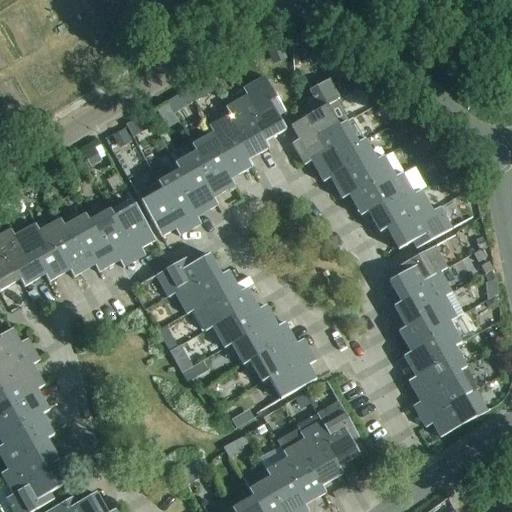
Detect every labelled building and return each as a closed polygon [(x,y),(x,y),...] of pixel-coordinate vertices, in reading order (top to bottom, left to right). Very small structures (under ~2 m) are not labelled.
[(322,58),(325,47),(302,42),(299,53),(322,58)] [(286,61),(280,44),(266,48),(273,66),(286,61)] [(208,79),(187,91),(194,103),(215,91),(208,79)] [(243,91),(246,98),(247,98),(259,120),(273,112),(277,119),(278,119),(285,115),(264,79),(243,91)] [(329,82),(310,93),(314,101),(307,105),(313,116),(291,128),(311,164),(325,156),(317,142),(339,129),(349,123),(337,102),(339,101),(329,82)] [(226,110),(230,117),(242,139),(256,131),(264,145),(265,144),(286,133),(278,119),(277,119),(273,112),(259,120),(247,98),(246,98),(226,110)] [(162,122),(173,116),(168,107),(157,113),(162,122)] [(209,129),(213,136),(225,157),(239,149),(247,164),(248,163),(269,151),(265,144),(264,145),(256,131),(242,139),(230,117),(209,129)] [(323,185),(330,181),(344,173),(336,159),(358,146),(364,142),(353,121),(349,123),(339,129),(317,142),(325,156),(311,164),(323,185)] [(135,122),(126,127),(132,138),(141,133),(135,122)] [(129,145),(122,133),(112,138),(119,151),(129,145)] [(192,148),(196,155),(196,154),(208,176),(222,168),(230,182),(231,182),(252,170),(248,163),(247,164),(239,149),(225,157),(213,136),(192,148)] [(342,202),(349,198),(349,197),(363,190),(355,176),(377,163),(376,163),(364,142),(358,146),(336,159),(344,173),(330,181),(342,202)] [(106,158),(103,152),(100,146),(83,155),(90,168),(101,163),(100,161),(106,158)] [(175,166),(179,173),(191,195),(205,187),(213,201),(214,201),(235,189),(231,182),(230,182),(222,168),(208,176),(196,154),(196,155),(175,166)] [(361,219),(368,215),(367,214),(381,207),(374,193),(395,180),(383,159),(376,163),(377,163),(355,176),(363,190),(349,197),(349,198),(361,219)] [(83,173),(79,165),(69,170),(73,178),(83,173)] [(179,173),(158,185),(162,192),(174,214),(188,206),(196,220),(218,208),(214,201),(213,201),(205,187),(191,195),(179,173)] [(380,236),(386,232),(386,231),(400,223),(392,210),(414,197),(402,176),(395,180),(374,193),(381,207),(367,214),(368,215),(380,236)] [(162,192),(158,185),(137,197),(161,240),(196,220),(188,206),(174,214),(162,192)] [(386,231),(386,232),(398,253),(412,245),(412,244),(419,240),(411,227),(433,214),(421,193),(414,197),(392,210),(400,223),(386,231)] [(471,193),(462,198),(467,206),(476,201),(471,193)] [(131,200),(110,212),(114,219),(126,241),(112,249),(120,263),(155,243),(131,200)] [(8,202),(0,206),(0,209),(4,217),(14,211),(8,202)] [(440,210),(433,214),(411,227),(419,240),(412,244),(412,245),(416,252),(452,232),(440,210)] [(110,212),(89,224),(101,246),(87,254),(95,268),(94,268),(98,275),(120,263),(112,249),(126,241),(114,219),(110,212)] [(85,217),(64,229),(76,251),(62,259),(70,273),(74,280),(94,268),(95,268),(87,254),(101,246),(89,224),(85,217)] [(196,220),(189,224),(194,231),(200,227),(196,220)] [(60,222),(39,234),(51,256),(37,264),(45,278),(49,285),(70,273),(62,259),(76,251),(64,229),(60,222)] [(36,227),(15,239),(14,239),(26,261),(12,269),(20,283),(24,290),(45,278),(37,264),(51,256),(39,234),(36,227)] [(0,294),(20,283),(12,269),(26,261),(14,239),(15,239),(11,232),(0,237),(0,262),(2,266),(0,266),(0,294)] [(482,241),(476,243),(479,252),(486,249),(482,241)] [(399,270),(403,277),(410,273),(418,287),(440,275),(447,271),(435,249),(399,270)] [(482,252),(474,256),(478,264),(486,260),(482,252)] [(187,317),(194,313),(193,313),(215,301),(207,287),(221,279),(221,278),(209,257),(195,265),(196,266),(189,270),(197,284),(175,296),(175,297),(187,317)] [(168,300),(175,297),(175,296),(197,284),(189,270),(196,266),(195,265),(191,258),(156,278),(168,300)] [(481,268),(485,277),(488,276),(492,273),(493,273),(494,272),(491,268),(489,264),(481,268)] [(389,285),(401,305),(401,306),(415,298),(423,312),(444,300),(445,300),(452,296),(440,275),(418,287),(410,273),(403,277),(389,285)] [(486,285),(495,280),(493,273),(484,278),(486,285)] [(205,334),(212,330),(234,318),(226,304),(240,296),(240,295),(228,274),(221,278),(221,279),(207,287),(215,301),(193,313),(194,313),(205,334)] [(224,351),(231,347),(253,335),(245,321),(259,313),(259,312),(247,291),(240,295),(240,296),(226,304),(234,318),(212,330),(224,351)] [(394,309),(405,330),(406,331),(420,323),(428,337),(449,324),(450,325),(464,317),(452,296),(445,300),(444,300),(423,312),(415,298),(401,306),(401,305),(394,309)] [(243,368),(250,364),(272,352),(264,338),(278,330),(277,329),(266,308),(259,312),(259,313),(245,321),(253,335),(231,347),(243,368)] [(398,334),(410,355),(411,356),(425,348),(432,362),(454,349),(454,350),(461,346),(450,325),(449,324),(428,337),(420,323),(406,331),(405,330),(398,334)] [(262,385),(269,381),(268,381),(290,369),(282,355),(296,347),(284,325),(277,329),(278,330),(264,338),(272,352),(250,364),(262,385)] [(0,367),(10,361),(18,375),(32,367),(12,332),(0,338),(0,367)] [(304,342),(296,347),(300,353),(308,349),(304,342)] [(497,344),(489,349),(492,355),(500,350),(497,344)] [(268,381),(269,381),(280,402),(316,382),(296,347),(282,355),(290,369),(268,381)] [(173,360),(184,354),(181,348),(170,355),(173,360)] [(403,359),(415,380),(415,381),(429,373),(437,386),(459,374),(459,375),(466,371),(454,350),(454,349),(432,362),(425,348),(411,356),(410,355),(403,359)] [(0,394),(15,386),(23,400),(37,392),(37,393),(44,389),(32,367),(18,375),(10,361),(0,367),(0,394)] [(408,384),(420,405),(434,397),(442,411),(464,399),(464,400),(478,392),(466,371),(459,375),(459,374),(437,386),(429,373),(415,381),(415,380),(408,384)] [(187,372),(182,375),(187,385),(193,382),(187,372)] [(0,422),(20,411),(28,425),(42,417),(49,413),(37,393),(37,392),(23,400),(15,386),(0,394),(0,422)] [(434,397),(420,405),(440,441),(476,420),(464,400),(464,399),(442,411),(434,397)] [(317,417),(321,424),(333,446),(347,438),(351,445),(352,445),(359,441),(338,405),(317,417)] [(0,442),(3,448),(25,436),(33,450),(47,442),(54,438),(42,417),(28,425),(20,411),(0,422),(0,442)] [(236,420),(232,422),(236,431),(241,428),(236,420)] [(321,424),(300,436),(304,443),(316,464),(330,457),(338,470),(339,470),(360,458),(352,445),(351,445),(347,438),(333,446),(321,424)] [(276,443),(287,462),(287,461),(299,483),(313,475),(321,489),(322,489),(343,477),(339,470),(338,470),(330,457),(316,464),(304,443),(300,436),(297,432),(276,443)] [(3,448),(0,449),(0,458),(8,472),(1,476),(13,497),(6,501),(11,511),(37,511),(54,503),(50,496),(64,488),(52,467),(59,463),(47,442),(33,450),(25,436),(3,448)] [(374,460),(363,467),(368,473),(378,467),(374,460)] [(196,482),(211,474),(204,461),(189,469),(196,482)] [(287,461),(287,462),(266,473),(270,480),(282,502),(296,494),(304,508),(305,508),(326,496),(322,489),(321,489),(313,475),(299,483),(287,461)] [(245,485),(253,499),(260,511),(307,511),(305,508),(304,508),(296,494),(282,502),(270,480),(266,473),(245,485)] [(104,511),(96,496),(82,504),(75,508),(77,511),(104,511)] [(77,511),(75,508),(82,504),(78,497),(51,511),(77,511)] [(260,511),(253,499),(232,511),(260,511)]
